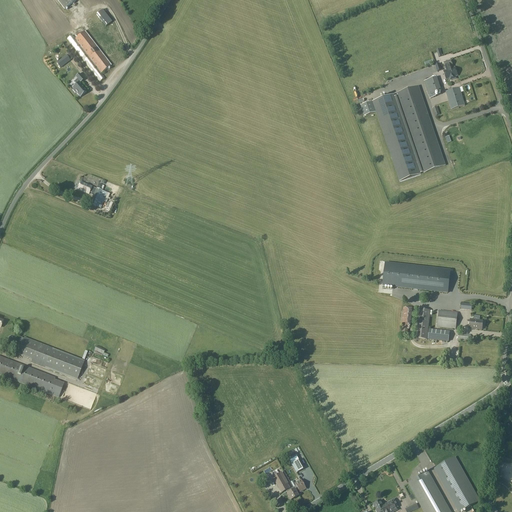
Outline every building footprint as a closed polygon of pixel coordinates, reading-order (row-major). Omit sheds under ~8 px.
[(48,0),(28,0),(28,1),(42,19),(50,13),(47,9),(49,8),(47,6),(51,3),(48,0)] [(57,0),(65,9),(77,0),(57,0)] [(94,16),(103,28),(109,24),(100,11),(94,16)] [(85,31),(75,39),(72,35),(67,39),(100,82),(105,78),(101,73),(111,66),(85,31)] [(70,61),(66,56),(61,59),(56,63),(60,68),(65,64),(70,61)] [(448,70),(452,68),(452,66),(453,66),(451,60),(444,63),(446,68),(447,68),(448,70)] [(452,79),(455,78),(455,77),(457,76),(458,76),(455,67),(452,68),(448,70),(443,71),(446,80),(450,78),(452,79)] [(73,88),(72,89),(75,93),(76,92),(80,97),(86,93),(78,82),(80,81),(81,83),(85,80),(80,73),(76,76),(78,78),(74,81),(77,84),(73,87),(73,88)] [(441,92),(437,77),(424,81),(429,96),(430,98),(434,97),(433,95),(441,92)] [(397,93),(398,95),(424,172),(445,165),(418,86),(397,93)] [(460,88),(445,92),(451,110),(465,105),(460,88)] [(394,96),(393,94),(361,106),(364,116),(376,112),(399,181),(420,174),(420,173),(424,172),(398,95),(394,96)] [(78,190),(89,194),(89,192),(91,193),(90,195),(93,196),(90,204),(100,208),(106,192),(97,188),(96,189),(91,187),(92,187),(81,182),(78,190)] [(448,293),(450,271),(385,264),(383,286),(448,293)] [(418,309),(415,338),(427,340),(430,310),(418,309)] [(401,310),(400,326),(408,327),(409,311),(401,310)] [(437,328),(456,330),(458,313),(439,310),(437,328)] [(474,320),(470,320),(469,329),(482,330),(483,321),(479,321),(480,317),(474,316),(474,320)] [(448,342),(449,332),(429,330),(428,340),(448,342)] [(84,361),(24,338),(18,354),(32,360),(31,363),(77,381),(84,361)] [(96,346),(93,352),(102,356),(105,350),(96,346)] [(55,379),(55,378),(0,356),(0,375),(58,398),(64,383),(55,379)] [(89,356),(87,359),(105,366),(107,363),(89,356)] [(303,469),(296,457),(289,461),(296,473),(303,469)] [(455,458),(435,469),(434,469),(458,511),(460,511),(461,511),(471,506),(479,501),(455,458)] [(282,472),(281,473),(272,478),(272,479),(281,494),(281,493),(289,489),(290,489),(287,484),(288,484),(282,472)] [(450,511),(428,472),(408,484),(424,511),(450,511)] [(294,490),(296,492),(299,490),(300,492),(306,489),(301,481),(295,484),(296,486),(293,488),(294,490)] [(298,496),(296,492),(294,490),(290,492),(289,489),(284,492),(285,495),(287,494),(291,501),(298,496)] [(390,502),(386,504),(387,506),(384,507),(381,500),(373,504),(376,511),(393,511),(398,510),(397,508),(398,507),(395,500),(394,500),(394,499),(390,501),(390,502)]
